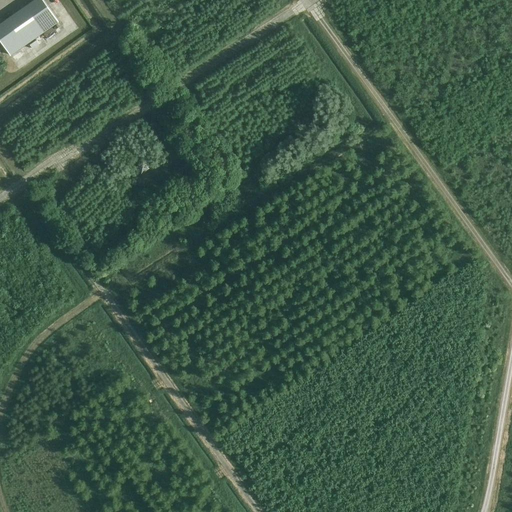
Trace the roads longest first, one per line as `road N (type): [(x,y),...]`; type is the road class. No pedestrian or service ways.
road 1 (track): [(256,511),(27,187),(7,194)]
road 2 (track): [(511,370),(485,511)]
